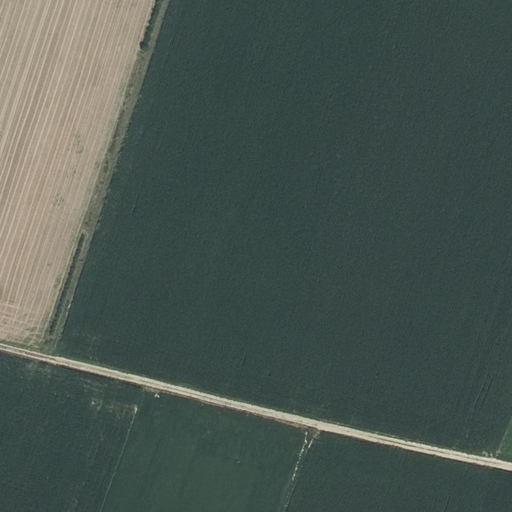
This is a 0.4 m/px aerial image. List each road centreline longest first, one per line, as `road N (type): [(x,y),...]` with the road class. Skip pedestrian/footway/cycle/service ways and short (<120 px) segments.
road 1 (track): [(511,467),(50,359)]
road 2 (track): [(50,359),(167,0)]
